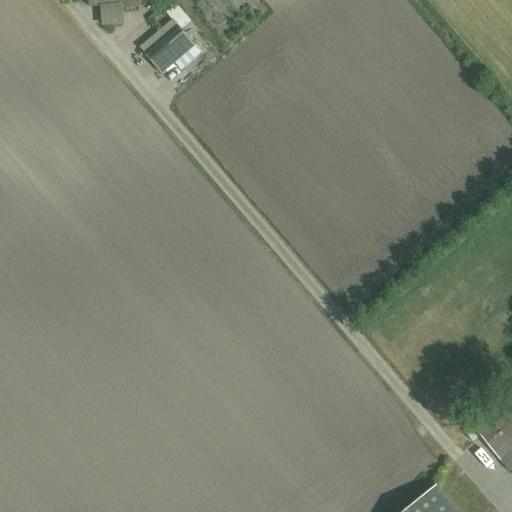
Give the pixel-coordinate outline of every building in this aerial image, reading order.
[(119,6),(118,0),(88,0),(90,9),(119,6)] [(182,0),(173,0),(169,3),(183,27),(194,20),(182,0)] [(194,47),(178,29),(145,57),(160,76),(194,47)] [(511,395),(473,425),(511,474),(511,473),(511,395)] [(456,511),(434,486),(403,511),(456,511)]
